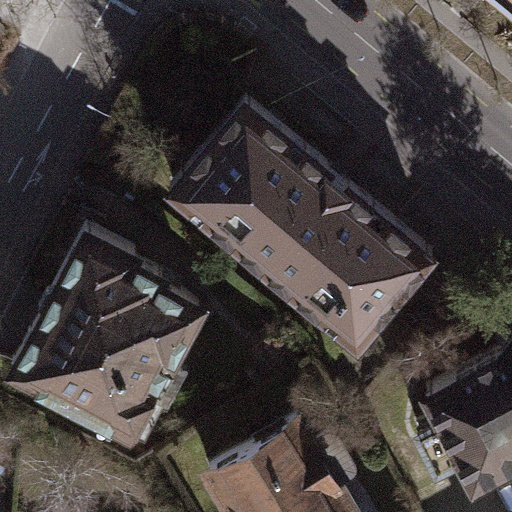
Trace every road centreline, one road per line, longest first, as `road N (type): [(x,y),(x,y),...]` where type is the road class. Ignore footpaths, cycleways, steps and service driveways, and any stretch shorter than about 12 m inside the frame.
road 1 (trunk): [(511,180),(262,511)]
road 2 (trunk): [(332,511),(511,272)]
road 3 (tertiary): [(511,171),(308,0)]
road 4 (residential): [(0,184),(90,13)]
